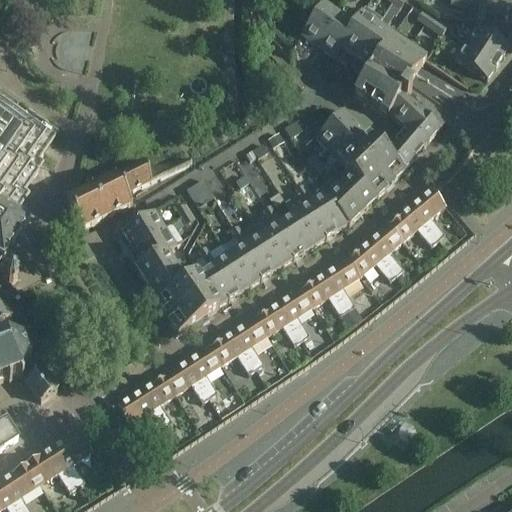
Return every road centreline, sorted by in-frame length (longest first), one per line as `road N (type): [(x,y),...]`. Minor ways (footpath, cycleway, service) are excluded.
road 1 (residential): [(90,412),(349,246),(511,77)]
road 2 (tertiary): [(496,261),(219,511)]
road 3 (tertiary): [(249,511),(511,291)]
road 4 (residential): [(90,412),(0,290)]
